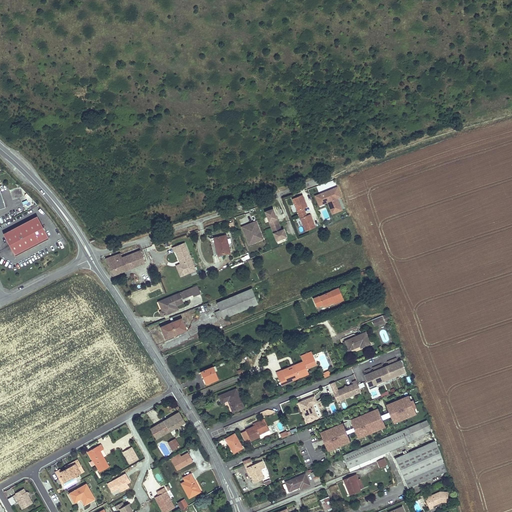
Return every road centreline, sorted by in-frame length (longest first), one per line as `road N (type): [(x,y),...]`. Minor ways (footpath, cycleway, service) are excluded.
road 1 (residential): [(311,181),(91,258)]
road 2 (track): [(511,114),(311,181)]
road 3 (residential): [(31,470),(175,390)]
road 4 (tertiary): [(0,148),(53,200),(91,258)]
road 5 (tertiary): [(237,511),(175,390)]
road 6 (tertiary): [(91,258),(156,360)]
